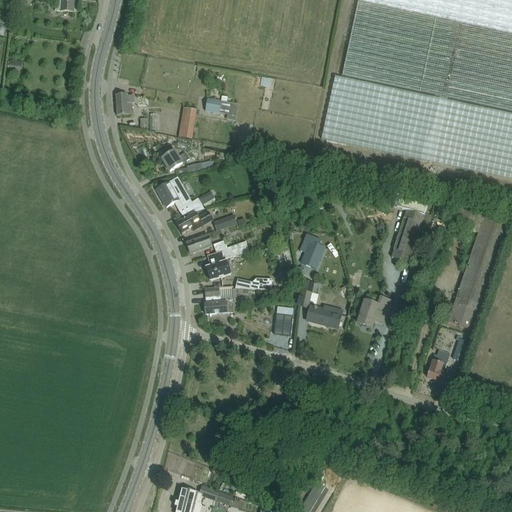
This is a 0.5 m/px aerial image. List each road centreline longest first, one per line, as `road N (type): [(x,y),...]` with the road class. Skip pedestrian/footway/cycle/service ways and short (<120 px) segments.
road 1 (tertiary): [(176,334),(160,248),(95,119),(115,0)]
road 2 (unclassified): [(176,334),(511,434)]
road 3 (tertiary): [(123,511),(176,334)]
